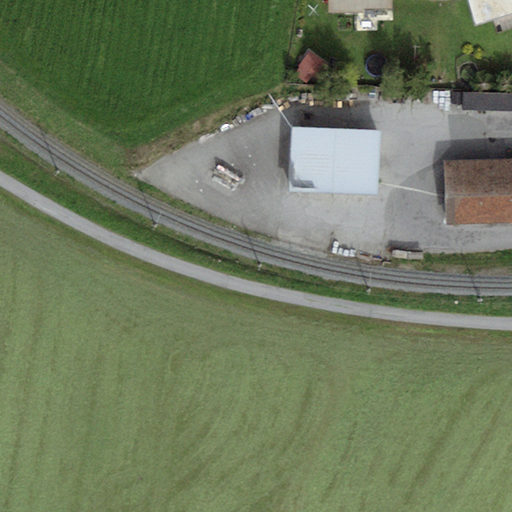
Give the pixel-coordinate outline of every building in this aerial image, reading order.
[(329,0),(329,12),(361,11),(361,7),(391,7),(390,0),(329,0)] [(511,0),(468,0),(477,24),(511,12),(511,0)] [(511,96),(465,96),(464,113),(511,113),(511,96)] [(381,130),(291,126),(288,190),(378,193),(381,130)] [(511,158),(444,161),(446,224),(511,221),(511,158)]
